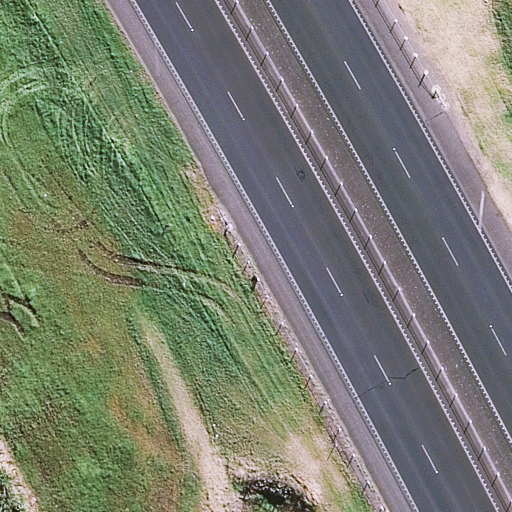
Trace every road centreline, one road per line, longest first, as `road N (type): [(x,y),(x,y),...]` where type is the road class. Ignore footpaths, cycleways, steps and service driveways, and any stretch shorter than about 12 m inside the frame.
road 1 (motorway): [(462,511),(186,0)]
road 2 (motorway): [(308,0),(511,373)]
